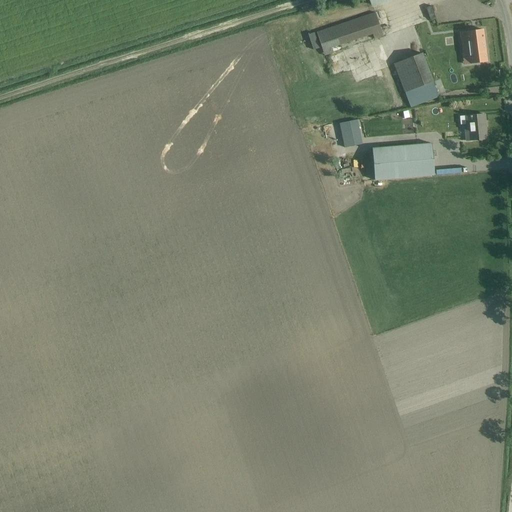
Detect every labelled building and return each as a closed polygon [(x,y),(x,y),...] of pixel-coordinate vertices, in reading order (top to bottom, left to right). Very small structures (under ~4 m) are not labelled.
[(375,13),(317,33),(324,56),(383,37),(375,13)] [(462,44),(468,43),(470,64),(487,62),(483,30),(460,33),(462,44)] [(370,63),(365,47),(355,50),(361,66),(370,63)] [(435,81),(424,52),(382,69),(395,105),(408,99),(412,108),(441,96),(435,81)] [(457,101),(447,103),(448,109),(459,107),(457,101)] [(484,115),(460,118),(461,126),(469,125),(471,141),(487,139),(484,115)] [(435,176),(433,145),(372,149),(375,181),(435,176)]
